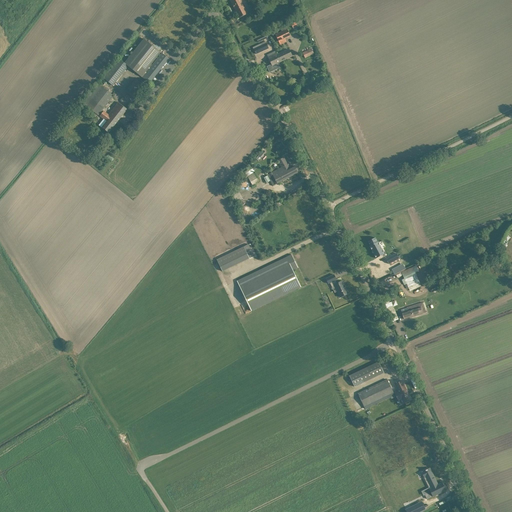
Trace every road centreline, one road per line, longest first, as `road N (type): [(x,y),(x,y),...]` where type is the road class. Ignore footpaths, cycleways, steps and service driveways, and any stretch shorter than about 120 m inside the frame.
road 1 (unclassified): [(475,511),(328,206)]
road 2 (track): [(140,469),(394,343)]
road 3 (unclassified): [(328,206),(213,0)]
road 4 (unclassified): [(511,116),(328,206)]
road 5 (unknown): [(216,6),(142,98),(117,88)]
road 6 (track): [(69,353),(140,469)]
